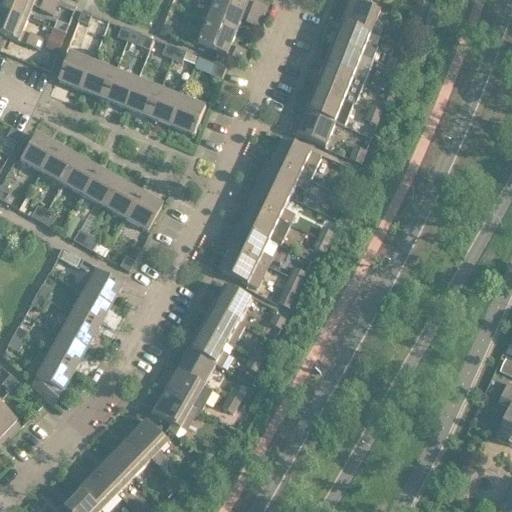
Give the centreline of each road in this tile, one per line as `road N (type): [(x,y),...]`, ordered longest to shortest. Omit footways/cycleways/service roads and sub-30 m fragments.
road 1 (residential): [(0,502),(71,433),(158,302),(303,0)]
road 2 (secondary): [(506,0),(443,167),(254,511)]
road 3 (secondary): [(326,511),(511,190)]
